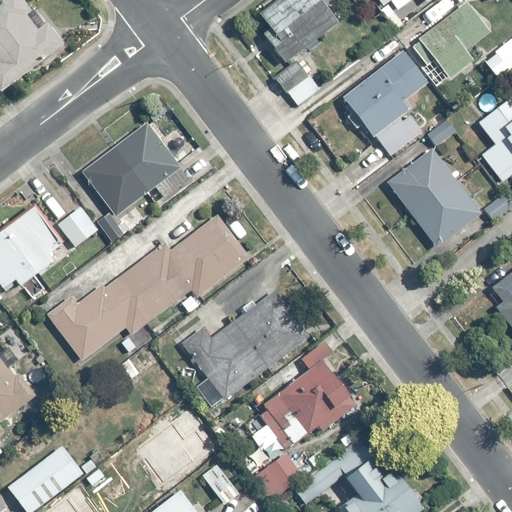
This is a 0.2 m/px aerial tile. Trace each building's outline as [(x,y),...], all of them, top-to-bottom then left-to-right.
[(0,0),(0,91),(60,43),(44,24),(36,30),(25,16),(33,10),(24,0),(0,0)] [(260,33),(258,35),(281,65),(334,24),(322,8),(331,0),(275,0),(250,20),(260,33)] [(411,0),(423,0),(426,2),(428,0),(375,0),(380,6),(388,0),(396,11),(411,0)] [(486,34),(462,3),(415,40),(446,81),(471,62),(463,52),(486,34)] [(511,65),(511,44),(509,41),(482,62),(493,76),(507,65),(509,68),(511,65)] [(388,157),(421,132),(406,112),(410,109),(404,102),(426,85),(400,51),(338,99),(369,140),(373,137),(373,138),(388,157)] [(318,89),(294,60),(272,78),(295,107),(318,89)] [(511,95),(477,123),(494,146),(481,156),(501,182),(511,173),(511,95)] [(187,179),(144,123),(79,172),(114,217),(153,187),(162,199),(187,179)] [(478,214),(430,150),(385,184),(433,248),(478,214)] [(96,230),(78,206),(55,224),(74,248),(96,230)] [(59,255),(27,211),(0,229),(0,288),(14,278),(19,285),(59,255)] [(125,232),(108,212),(94,223),(111,244),(125,232)] [(165,251),(160,245),(77,307),(69,296),(45,314),(80,361),(124,328),(129,335),(177,300),(188,314),(200,305),(194,298),(247,259),(214,215),(165,251)] [(511,269),(488,288),(499,302),(493,307),(511,331),(511,269)] [(306,337),(272,291),(211,337),(203,327),(180,345),(222,400),(306,337)] [(347,404),(316,362),(331,352),(322,339),(297,357),(306,370),(260,404),(267,414),(263,417),(266,421),(248,435),(260,452),(278,439),(285,449),(347,404)] [(0,422),(31,397),(0,357),(0,453),(2,452),(0,449),(0,432),(1,432),(0,430),(0,422)] [(329,496),(326,493),(344,480),(355,494),(333,510),(334,511),(416,511),(419,510),(395,479),(384,487),(370,468),(352,444),(315,472),(293,489),(309,511),(329,496)] [(31,511),(82,473),(61,446),(5,489),(22,511),(31,511)] [(270,501),(304,475),(284,450),(250,476),(270,501)] [(239,492),(216,464),(200,477),(223,505),(239,492)] [(193,511),(177,490),(149,511),(193,511)]
